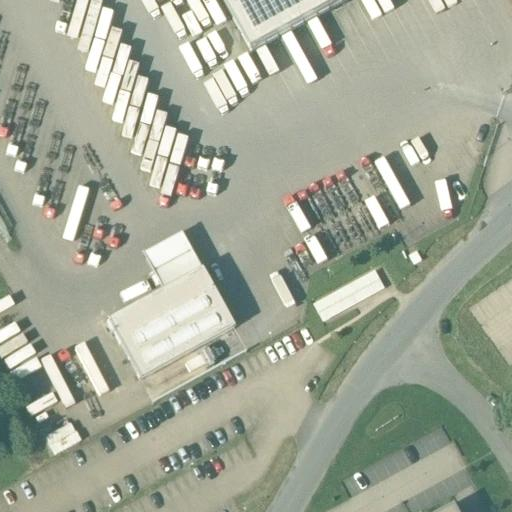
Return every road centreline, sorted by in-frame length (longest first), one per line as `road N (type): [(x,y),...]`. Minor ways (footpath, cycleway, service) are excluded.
road 1 (unknown): [(145,237),(88,263),(67,263),(48,243),(0,141)]
road 2 (residential): [(288,511),(391,345)]
road 3 (residential): [(391,345),(511,225)]
road 4 (residential): [(391,345),(452,388),(511,459)]
